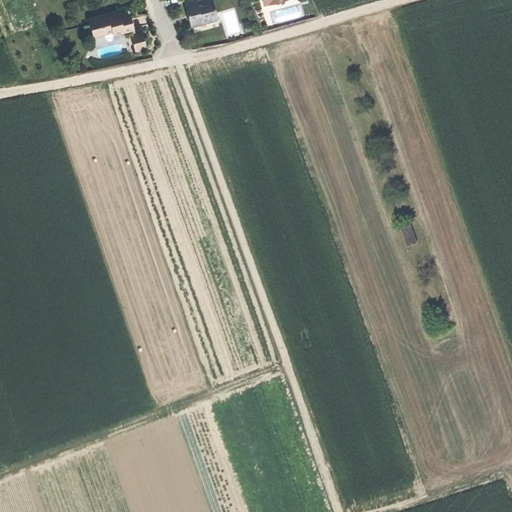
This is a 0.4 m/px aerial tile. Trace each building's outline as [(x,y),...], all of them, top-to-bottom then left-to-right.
[(188,14),(191,25),(217,18),(212,0),(206,0),(198,3),(196,0),(191,0),(184,2),(188,14)] [(90,17),(95,35),(114,30),(115,33),(135,27),(133,20),(131,12),(120,16),(118,9),(90,17)] [(242,23),(244,30),(252,28),(250,20),(242,23)] [(133,34),(136,50),(146,48),(142,29),(137,30),(137,33),(133,34)] [(97,46),(100,57),(119,53),(116,42),(97,46)] [(410,246),(420,242),(413,225),(403,229),(410,246)]
